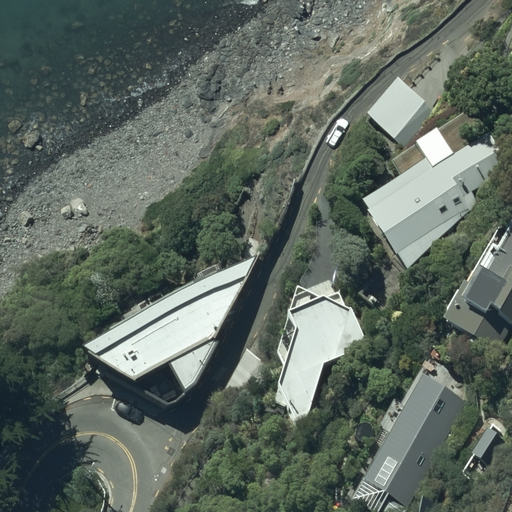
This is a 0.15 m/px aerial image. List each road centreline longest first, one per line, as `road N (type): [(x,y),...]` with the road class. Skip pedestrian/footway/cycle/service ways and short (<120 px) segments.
road 1 (residential): [(134,465),(231,356),(345,114),(482,0)]
road 2 (tertiary): [(9,511),(42,455),(77,434),(114,438),(134,465)]
